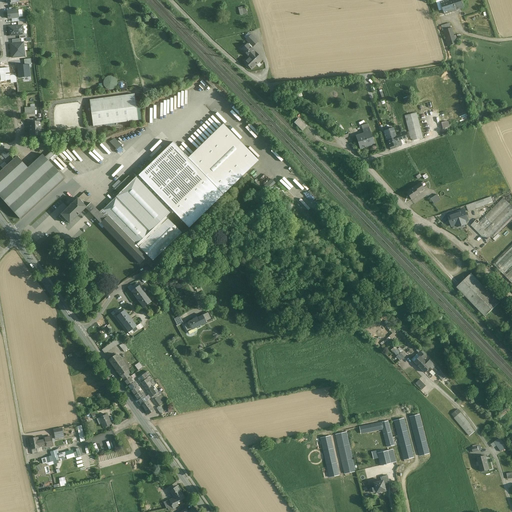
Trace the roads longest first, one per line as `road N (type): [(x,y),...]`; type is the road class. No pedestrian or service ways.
road 1 (residential): [(171,0),(237,64),(323,120),(401,203),(457,241),(511,295)]
road 2 (tertiary): [(80,332),(207,511)]
road 3 (unclassified): [(39,511),(0,302)]
